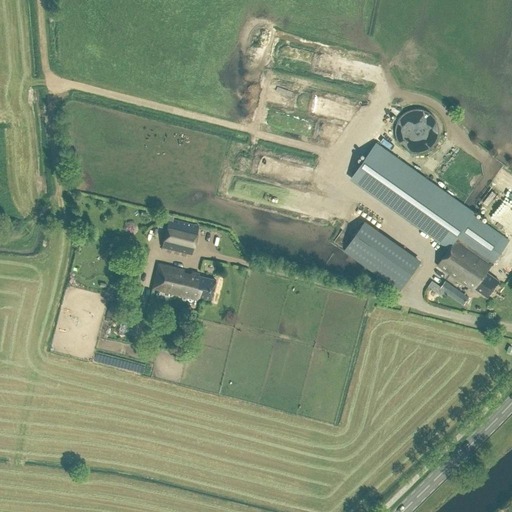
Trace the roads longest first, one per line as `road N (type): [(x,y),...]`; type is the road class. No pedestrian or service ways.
road 1 (track): [(343,159),(69,84),(56,90)]
road 2 (track): [(41,0),(56,90),(50,105),(60,195)]
road 3 (primary): [(401,511),(511,398)]
